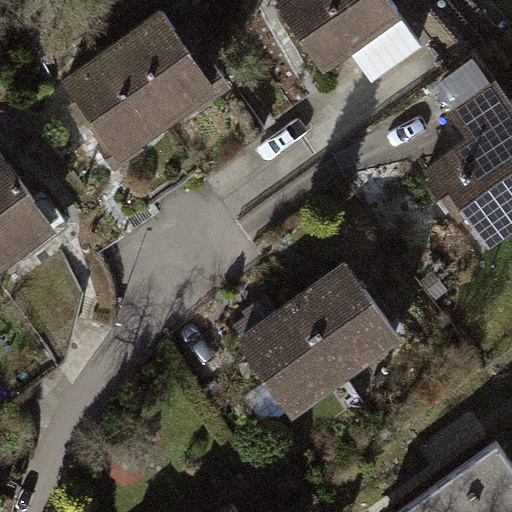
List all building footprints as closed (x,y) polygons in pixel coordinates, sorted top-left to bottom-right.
[(391,0),(266,0),(267,0),(313,66),(341,46),(364,80),(420,40),(391,0)] [(158,6),(108,41),(161,114),(219,72),(212,64),(204,70),(158,6)] [(108,41),(56,78),(99,139),(91,145),(100,158),(161,114),(108,41)] [(445,114),(462,138),(507,105),(490,81),(445,114)] [(462,138),(415,169),(448,216),(457,210),(480,242),(511,219),(511,111),(507,105),(462,138)] [(0,256),(46,223),(0,161),(0,256)] [(340,259),(285,297),(339,371),(394,331),(340,259)] [(285,297),(229,337),(255,378),(232,395),(256,429),(339,371),(285,297)] [(489,438),(385,511),(511,511),(511,460),(507,464),(489,438)] [(238,511),(229,499),(211,511),(238,511)]
